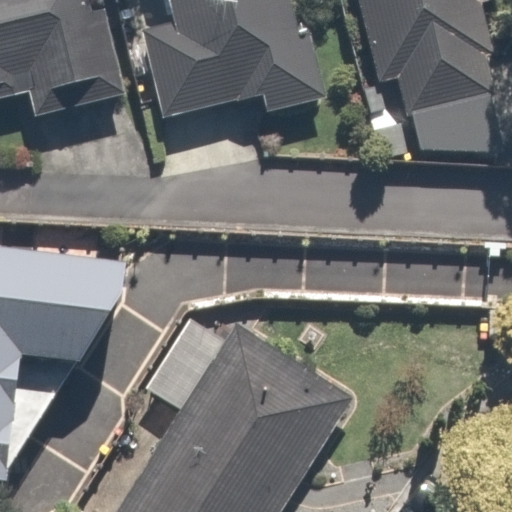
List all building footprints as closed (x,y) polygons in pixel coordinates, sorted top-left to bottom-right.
[(0,0),(0,107),(24,100),(31,125),(120,99),(90,0),(0,0)] [(285,0),(128,0),(156,126),(306,92),(285,0)] [(350,0),(373,88),(391,83),(407,148),(511,120),(511,34),(503,0),(350,0)] [(0,482),(9,373),(73,379),(121,271),(0,261),(0,482)] [(287,511),(349,400),(191,312),(143,399),(162,409),(104,511),(287,511)]
